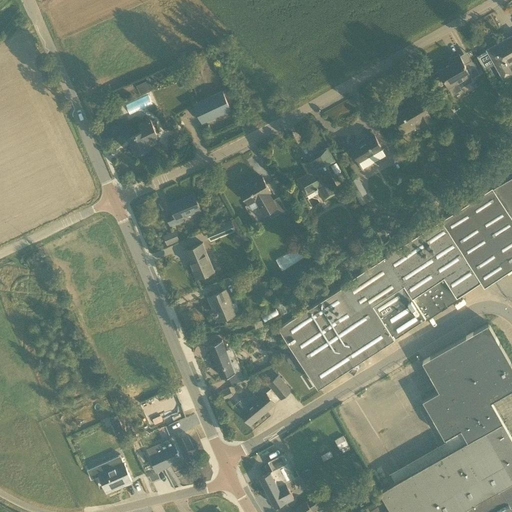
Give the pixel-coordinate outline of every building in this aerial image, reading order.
[(511,35),(487,50),(488,52),(480,57),(487,69),(495,64),(504,79),(511,74),(511,35)] [(473,60),(465,64),(460,54),(452,58),(454,61),(439,70),(450,88),(453,94),(462,89),(458,82),(469,75),(471,77),(480,72),(473,60)] [(202,123),(236,107),(227,88),(192,105),(202,123)] [(429,116),(430,115),(419,95),(411,100),(414,104),(394,115),(403,132),(418,123),(422,130),(433,123),(429,116)] [(136,154),(151,147),(157,143),(153,135),(157,133),(150,118),(140,124),(143,131),(129,137),(136,154)] [(364,167),(385,155),(382,147),(374,135),(352,148),(359,160),(360,160),(364,167)] [(327,147),(318,153),(306,160),(309,165),(305,167),(308,172),(298,179),(307,195),(317,189),(324,200),(340,191),(325,166),(335,160),(327,147)] [(336,163),(331,166),(335,173),(341,170),(336,163)] [(511,175),(493,186),(511,214),(511,175)] [(271,193),(263,177),(255,182),(254,180),(240,188),(249,204),(256,200),(264,214),(278,206),(271,193)] [(360,196),(367,192),(358,178),(351,182),(360,196)] [(511,266),(511,214),(493,186),(493,185),(341,284),(342,285),(279,326),(318,387),(425,317),(426,317),(427,318),(458,298),(459,296),(458,295),(481,280),(484,285),(511,266)] [(171,226),(184,221),(182,216),(200,209),(194,193),(170,203),(174,212),(166,216),(171,226)] [(382,215),(379,228),(381,228),(389,230),(391,230),(394,218),(382,215)] [(220,237),(236,231),(231,219),(215,226),(220,237)] [(170,233),(163,235),(167,245),(174,242),(179,240),(175,230),(170,233)] [(196,278),(214,270),(203,243),(185,250),(196,278)] [(254,272),(251,278),(258,282),(261,277),(254,272)] [(219,320),(236,313),(226,289),(208,296),(219,320)] [(511,511),(511,435),(492,400),(511,388),(511,363),(489,323),(423,361),(439,390),(423,399),(446,438),(461,428),(468,439),(381,490),(393,511),(511,511)] [(209,344),(212,354),(221,376),(241,368),(238,358),(231,361),(222,339),(209,344)] [(295,352),(286,358),(289,364),(291,362),(299,358),(295,352)] [(269,383),(281,398),(291,390),(278,375),(269,383)] [(276,400),(280,397),(272,387),(267,390),(276,400)] [(146,401),(153,415),(158,412),(156,408),(173,399),(168,390),(146,401)] [(223,390),(218,392),(222,400),(227,398),(223,390)] [(275,403),(266,392),(259,397),(255,393),(243,403),(247,407),(241,413),(250,424),(275,403)] [(143,401),(124,409),(134,431),(152,423),(143,401)] [(117,415),(110,418),(113,425),(120,421),(117,415)] [(343,435),(335,440),(340,449),(348,445),(343,435)] [(177,451),(174,444),(151,455),(156,470),(163,467),(166,466),(165,464),(180,457),(178,453),(179,453),(178,450),(177,451)] [(330,450),(321,455),(323,460),(333,456),(330,450)] [(267,491),(285,483),(280,472),(278,468),(288,463),(283,454),(268,461),(272,470),(260,477),(267,491)] [(124,484),(132,481),(122,457),(105,464),(107,467),(98,471),(106,489),(123,482),(124,484)] [(294,496),(287,482),(285,483),(267,491),(275,506),(292,497),(294,496)] [(380,499),(373,507),(374,508),(378,511),(381,511),(387,505),(380,499)] [(293,511),(310,511),(312,511),(306,502),(293,511)]
